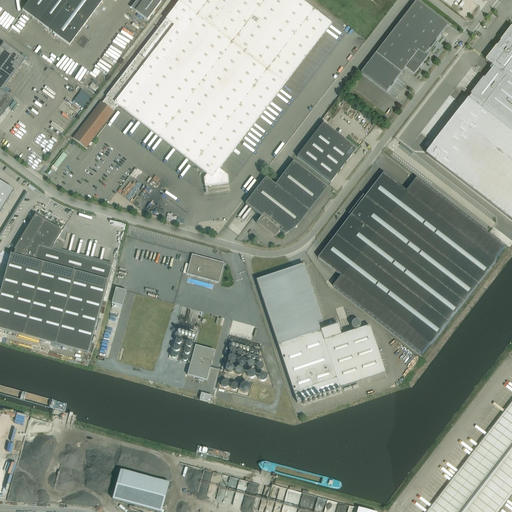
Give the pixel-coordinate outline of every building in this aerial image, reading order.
[(104,0),(31,0),(24,11),(71,46),(104,0)] [(90,142),(105,122),(113,112),(114,113),(114,112),(113,111),(117,105),(207,175),(204,179),(205,187),(228,183),(227,176),(219,169),(331,24),(300,0),(180,0),(175,7),(106,97),(102,103),(101,102),(100,102),(101,103),(73,138),(86,149),(86,148),(85,148),(88,144),(90,142)] [(161,2),(158,0),(143,0),(135,12),(147,21),(161,2)] [(387,92),(388,91),(401,73),(403,75),(403,74),(402,73),(407,67),(413,72),(420,66),(421,64),(426,56),(425,55),(448,25),(417,1),(362,73),(387,92)] [(472,96),(427,155),(511,220),(511,27),(501,42),(502,43),(499,48),(497,46),(486,60),(494,67),(485,79),(484,78),(471,95),(472,96)] [(1,91),(25,59),(3,43),(0,47),(0,117),(3,113),(13,100),(7,96),(1,91)] [(91,85),(88,90),(94,95),(97,90),(91,85)] [(80,93),(72,104),(82,111),(90,99),(80,93)] [(297,157),(330,183),(357,149),(323,123),(297,157)] [(62,155),(50,171),(55,174),(66,158),(62,155)] [(265,178),(245,204),(261,217),(256,223),(275,237),(277,234),(279,231),(284,234),(290,232),(294,228),(299,223),(327,187),(293,161),(275,185),(265,178)] [(346,223),(318,259),(343,278),(335,289),(421,355),(429,345),(495,260),(505,247),(419,180),(409,193),(386,176),(385,177),(383,176),(366,197),(364,195),(351,212),(353,214),(356,215),(348,225),(346,223)] [(0,212),(14,191),(0,182),(0,212)] [(15,251),(12,255),(11,255),(10,256),(13,257),(12,260),(9,259),(0,293),(0,329),(87,354),(107,281),(111,267),(61,253),(63,244),(56,240),(62,231),(35,214),(14,250),(15,251)] [(130,238),(124,257),(183,273),(188,254),(130,238)] [(186,274),(218,283),(224,263),(192,255),(186,274)] [(304,264),(310,283),(300,287),(293,268),(256,280),(278,346),(320,331),(320,330),(318,323),(323,321),(304,264)] [(111,303),(122,306),(126,291),(116,288),(111,303)] [(351,324),(351,325),(351,326),(352,326),(352,327),(352,328),(353,328),(354,329),(355,329),(356,329),(357,329),(358,329),(359,328),(360,327),(360,326),(360,325),(360,324),(360,323),(360,322),(359,322),(359,321),(358,321),(357,320),(356,320),(355,320),(354,321),(353,321),(352,322),(352,323),(351,324)] [(385,373),(369,326),(341,335),(337,325),(320,330),(320,331),(278,346),(297,403),(385,373)] [(250,343),(254,329),(244,327),(243,330),(237,329),(235,337),(240,338),(239,340),(250,343)] [(214,351),(195,346),(187,375),(206,380),(214,351)] [(240,388),(240,389),(240,390),(240,391),(241,392),(242,393),(243,393),(244,394),(245,394),(246,393),(247,393),(248,393),(248,392),(249,391),(249,390),(249,389),(250,389),(249,388),(249,387),(249,386),(248,385),(247,384),(246,384),(245,384),(244,384),(243,384),(242,384),(242,385),(241,385),(240,386),(240,387),(240,388)] [(211,396),(201,393),(199,399),(209,402),(211,396)] [(226,401),(225,401),(226,394),(218,393),(217,402),(226,403),(226,401)] [(498,511),(503,506),(511,494),(511,402),(427,511),(498,511)] [(24,435),(0,428),(0,444),(20,450),(24,435)] [(140,457),(135,482),(142,483),(142,481),(168,486),(173,464),(140,457)] [(228,486),(228,478),(211,477),(211,485),(228,486)] [(246,497),(256,497),(256,487),(249,487),(249,488),(246,488),(246,497)] [(222,502),(223,494),(218,493),(218,496),(213,495),(213,499),(216,499),(216,501),(222,502)] [(241,510),(242,497),(234,497),(233,508),(236,508),(236,510),(241,510)]
